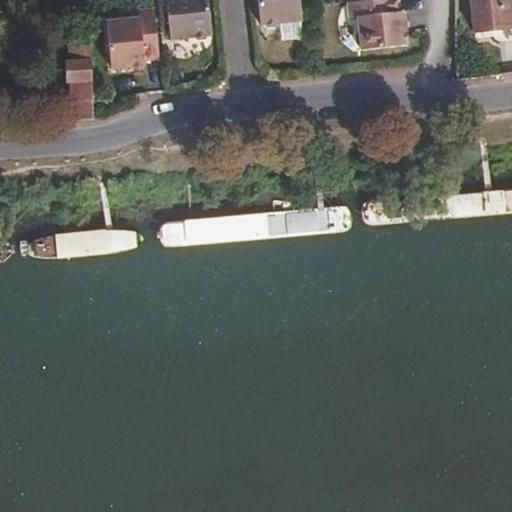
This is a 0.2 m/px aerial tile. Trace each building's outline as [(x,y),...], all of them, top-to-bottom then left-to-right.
[(168,0),(173,39),(196,36),(200,39),(207,39),(211,35),(215,34),(210,0),(168,0)] [(259,0),(263,24),(266,24),(270,27),(277,27),(281,22),(304,21),(301,0),(259,0)] [(401,12),(400,0),(368,0),(350,2),(351,18),(360,18),(361,32),(359,34),(359,44),(363,45),(362,50),(409,45),(406,12),(401,12)] [(511,0),(472,0),(476,30),(511,27),(511,0)] [(162,58),(157,8),(141,9),(142,17),(109,20),(113,68),(148,65),(147,59),(162,58)] [(94,72),(93,34),(78,34),(79,40),(73,40),(73,59),(69,59),(69,64),(66,64),(67,78),(70,78),(70,82),(74,82),(76,120),(78,119),(95,118),(94,72)]
